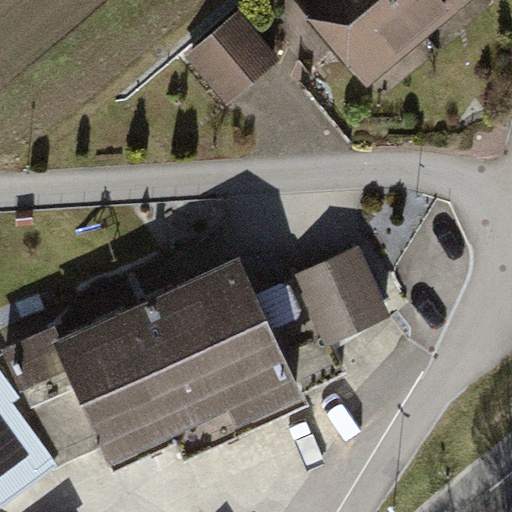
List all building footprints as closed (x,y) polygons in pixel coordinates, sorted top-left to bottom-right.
[(478,0),(311,0),(388,83),(478,0)] [(252,9),(198,50),(239,101),(292,60),(252,9)] [(372,242),(308,272),(339,339),(404,308),(372,242)] [(43,382),(88,362),(132,459),(254,404),(260,418),(325,389),(261,247),(29,350),(43,382)] [(0,362),(0,511),(1,511),(71,463),(0,362)]
